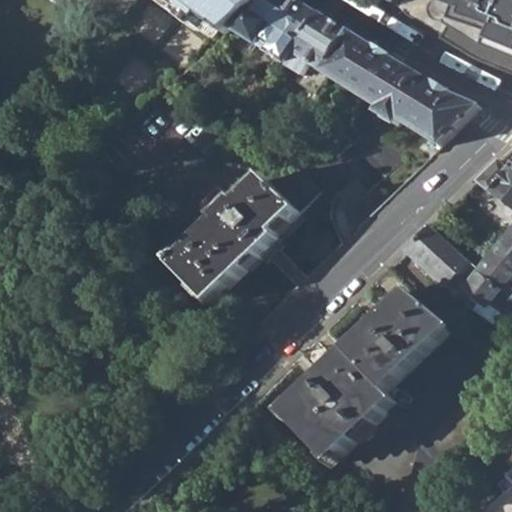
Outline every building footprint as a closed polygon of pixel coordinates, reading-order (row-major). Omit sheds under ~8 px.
[(137,0),(83,68),(141,111),(170,86),(237,27),(267,0),(137,0)] [(295,0),(267,0),(237,27),(289,63),(295,53),(319,15),(295,0)] [(511,0),(448,0),(454,15),(441,36),(476,57),(511,72),(511,0)] [(295,53),(330,76),(354,36),(319,15),(295,53)] [(403,122),(442,148),(480,109),(451,96),(354,36),(330,76),(382,110),(381,114),(400,127),(403,122)] [(353,150),(385,181),(406,160),(373,128),(353,148),(334,128),(318,143),(339,165),(353,150)] [(511,226),(486,259),(478,271),(464,292),(459,297),(458,297),(457,298),(497,325),(511,304),(509,302),(511,298),(502,291),(511,278),(511,168),(510,171),(499,162),(478,182),(511,210),(511,226)] [(282,196),(305,218),(325,199),(302,175),(282,196)] [(174,269),(214,309),(305,218),(282,196),(268,182),(235,213),(231,210),(219,221),(222,225),(182,266),(179,263),(174,269)] [(458,297),(459,297),(464,292),(478,271),(469,263),(432,228),(407,252),(444,287),(447,284),(458,297)] [(469,263),(478,271),(486,259),(478,252),(469,263)] [(349,355),(389,394),(455,328),(417,299),(410,293),(349,355)] [(287,416),(337,465),(399,404),(389,394),(349,355),(287,416)] [(433,437),(453,456),(511,399),(511,367),(507,365),(433,437)] [(404,511),(436,511),(439,503),(453,456),(433,437),(421,446),(404,511)] [(511,511),(511,495),(494,511),(473,511),(439,503),(436,511),(511,511)]
